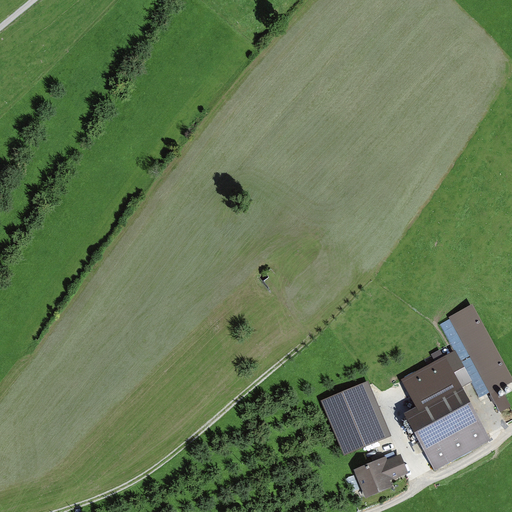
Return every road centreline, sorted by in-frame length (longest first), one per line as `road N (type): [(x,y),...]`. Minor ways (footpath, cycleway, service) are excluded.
road 1 (track): [(60,511),(167,461),(313,335)]
road 2 (track): [(369,511),(511,431)]
